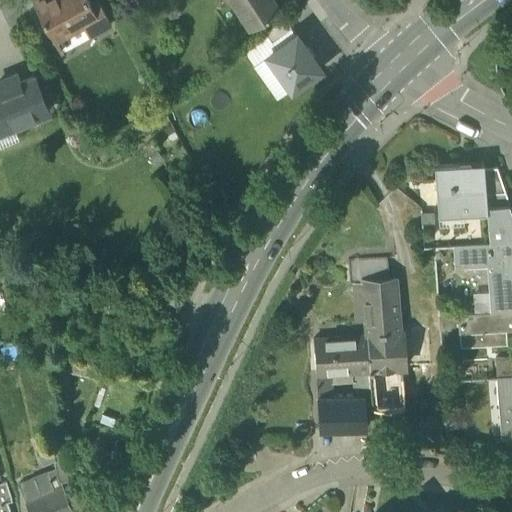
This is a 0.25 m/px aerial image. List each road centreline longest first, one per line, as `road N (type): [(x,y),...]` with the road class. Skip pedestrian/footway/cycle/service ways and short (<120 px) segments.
road 1 (primary): [(396,69),(360,102),(255,250),(136,511)]
road 2 (residential): [(511,484),(340,472),(251,511)]
road 3 (residential): [(396,69),(511,131)]
